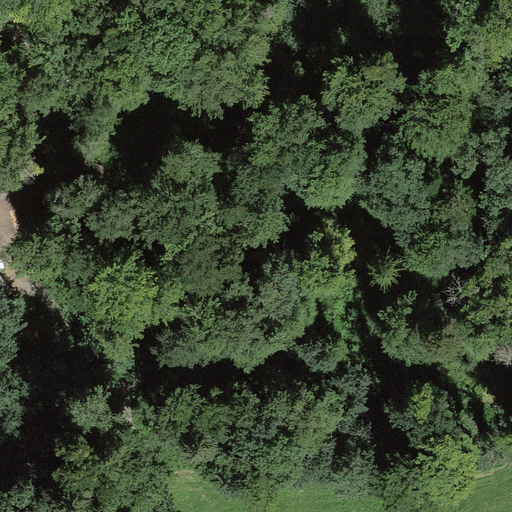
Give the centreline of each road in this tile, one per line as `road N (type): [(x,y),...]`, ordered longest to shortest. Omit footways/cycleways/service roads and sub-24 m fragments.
road 1 (track): [(118,426),(123,342),(48,63)]
road 2 (track): [(167,511),(0,237)]
